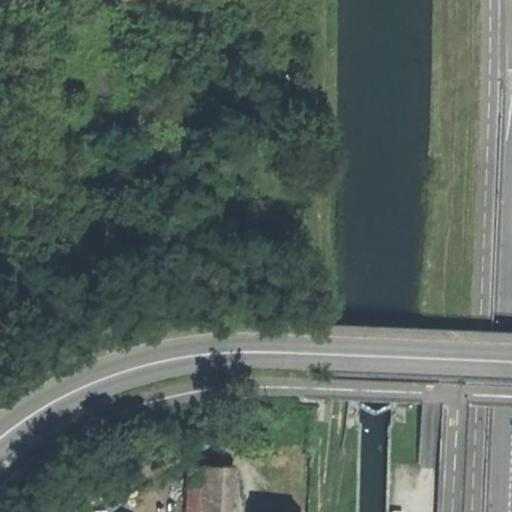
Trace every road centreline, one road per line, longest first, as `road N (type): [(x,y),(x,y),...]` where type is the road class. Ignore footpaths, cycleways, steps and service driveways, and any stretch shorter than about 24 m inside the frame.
road 1 (track): [(326,0),(343,412),(329,511)]
road 2 (unclassified): [(0,440),(75,390),(156,361),(248,350),(313,353)]
road 3 (residential): [(499,511),(511,222)]
road 4 (residential): [(511,361),(313,353)]
